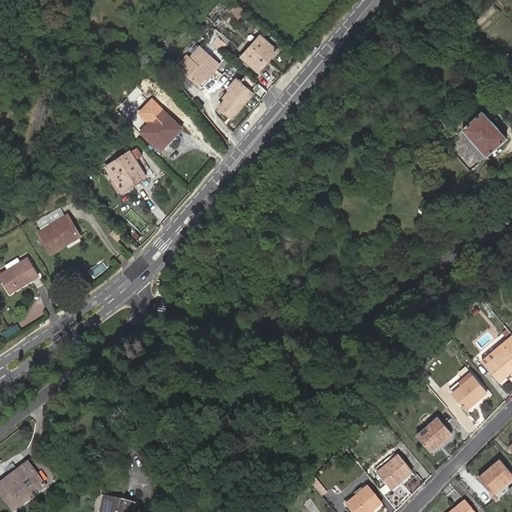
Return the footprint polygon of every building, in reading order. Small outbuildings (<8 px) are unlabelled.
[(234,14),(241,6),(240,6),(232,0),(226,8),(234,14)] [(178,37),(187,26),(181,21),(171,31),(178,37)] [(213,28),(211,31),(226,43),(228,40),(213,28)] [(278,50),(255,30),(237,51),(260,71),(278,50)] [(205,38),(220,50),(226,43),(211,31),(205,38)] [(209,75),(219,63),(199,46),(190,57),(187,55),(178,65),(199,83),(207,73),(209,75)] [(221,106),(233,117),(254,92),(252,91),(259,83),(247,73),(241,81),(237,78),(229,88),(231,89),(225,97),(227,98),(221,106)] [(163,111),(143,133),(161,149),(181,127),(163,111)] [(507,139),(483,115),(464,132),(472,140),(471,142),(477,149),(478,147),(488,157),(507,139)] [(131,153),(109,168),(126,192),(148,177),(145,173),(137,161),(142,157),(143,156),(138,149),(131,153)] [(150,169),(142,157),(137,161),(145,173),(150,169)] [(48,217),(52,223),(66,215),(63,209),(48,217)] [(65,239),(67,243),(82,235),(70,213),(66,215),(52,223),(40,230),(50,248),(65,239)] [(127,235),(120,228),(114,235),(122,242),(127,235)] [(52,251),(67,243),(65,239),(50,248),(52,251)] [(37,275),(26,258),(0,275),(0,277),(11,293),(37,275)] [(20,322),(6,331),(10,338),(24,329),(20,322)] [(482,361),(486,365),(507,347),(503,343),(482,361)] [(499,382),(511,371),(511,343),(507,347),(486,365),(499,382)] [(489,392),(474,375),(454,393),(467,409),(489,392)] [(452,433),(439,416),(417,434),(431,450),(452,433)] [(412,471),(399,455),(377,472),(390,489),(412,471)] [(493,494),(511,478),(511,472),(500,460),(479,477),(493,494)] [(1,485),(18,507),(49,483),(33,461),(1,485)] [(312,476),(306,481),(320,497),(326,492),(312,476)] [(369,511),(382,502),(368,486),(347,503),(354,511),(369,511)] [(114,498),(109,511),(144,511),(146,506),(114,498)] [(474,511),(465,500),(451,511),(474,511)]
